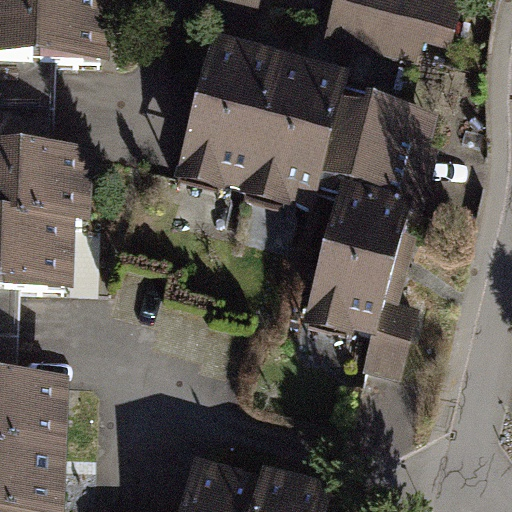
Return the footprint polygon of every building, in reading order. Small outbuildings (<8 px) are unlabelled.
[(0,0),(0,61),(57,64),(111,65),(113,0),(0,0)] [(258,0),(193,0),(191,10),(252,26),(258,0)] [(461,0),(459,0),(334,0),(323,39),(417,65),(424,39),(448,46),(461,0)] [(288,63),(220,45),(181,186),(249,205),(288,63)] [(57,64),(0,61),(0,153),(54,155),(57,64)] [(356,82),(288,63),(249,205),(317,223),(326,191),(351,100),(356,82)] [(444,126),(351,100),(326,191),(349,197),(417,215),(420,216),(444,126)] [(0,153),(0,221),(77,224),(93,224),(96,157),(54,155),(0,153)] [(426,325),(389,315),(417,215),(349,197),(310,339),(378,357),(369,388),(406,398),(426,325)] [(0,221),(0,288),(21,289),(75,291),(77,224),(0,221)] [(21,289),(0,288),(0,381),(18,382),(21,289)] [(0,451),(68,453),(70,384),(18,382),(0,381),(0,451)] [(0,451),(0,511),(66,511),(68,453),(0,451)] [(198,478),(189,511),(263,511),(268,497),(198,478)] [(336,511),(337,508),(270,490),(268,497),(263,511),(336,511)]
